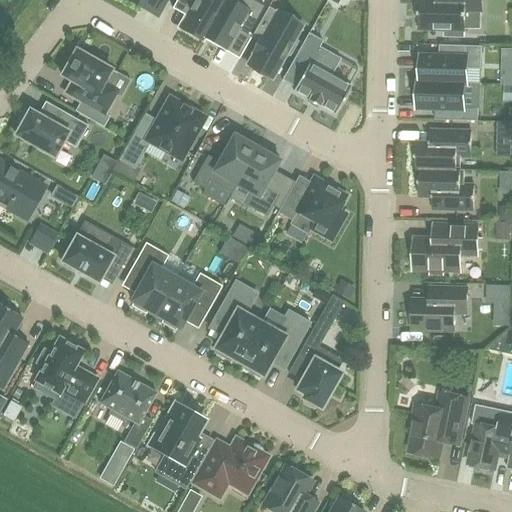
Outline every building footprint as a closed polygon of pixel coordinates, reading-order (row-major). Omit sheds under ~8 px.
[(224,1),(223,0),(222,0),(186,0),(193,4),(179,27),(202,40),(204,37),(204,36),(224,1)] [(204,36),(204,37),(226,49),(236,32),(246,37),(264,5),(254,0),(240,0),(237,5),(228,0),(223,0),(224,1),(204,36)] [(482,0),(419,0),(420,3),(416,3),(415,18),(419,18),(419,29),(444,30),(444,37),(464,38),(464,30),(465,30),(465,11),(483,11),(482,0)] [(254,53),(247,65),(271,78),(284,55),(288,57),(296,44),(292,42),(294,39),(270,25),(278,12),(268,7),(251,37),(259,41),(252,52),(254,53)] [(322,42),(308,34),(292,62),(305,69),(293,91),(308,100),(307,102),(319,108),(320,107),(335,115),(351,87),(310,64),(322,42)] [(418,81),(418,82),(467,83),(467,69),(481,70),(482,46),(447,45),(447,57),(420,56),(420,82),(418,81)] [(503,85),(511,85),(511,48),(504,49),(503,85)] [(130,80),(117,73),(76,49),(70,59),(67,57),(59,70),(63,72),(61,75),(71,81),(65,92),(65,93),(80,102),(104,116),(117,93),(121,96),(130,80)] [(467,83),(418,82),(417,109),(443,109),(443,120),(478,121),(478,109),(464,109),(465,84),(467,84),(467,83)] [(170,98),(146,140),(181,160),(204,118),(170,98)] [(21,124),(16,135),(54,156),(63,141),(75,148),(88,126),(64,112),(56,126),(29,110),(28,113),(24,111),(18,122),(21,124)] [(511,121),(497,121),(496,144),(511,144),(511,121)] [(416,170),(420,170),(461,171),(461,170),(461,156),(471,156),(472,132),(430,131),(430,144),(416,143),(416,170)] [(231,193),(257,147),(253,145),(255,142),(240,133),(238,137),(234,134),(218,162),(207,156),(192,182),(204,189),(209,181),(231,193)] [(143,145),(131,138),(119,159),(132,166),(143,145)] [(266,153),(257,147),(231,193),(236,185),(250,193),(244,204),(266,217),(278,196),(264,188),(280,160),(276,159),(278,156),(268,149),(266,153)] [(18,171),(17,171),(16,172),(10,169),(11,167),(9,167),(9,168),(0,162),(0,189),(13,197),(11,200),(10,200),(8,203),(10,204),(8,207),(26,218),(44,187),(18,173),(18,171)] [(432,209),(450,210),(474,210),(474,186),(464,185),(465,170),(461,170),(461,171),(420,170),(419,196),(433,196),(432,209)] [(511,171),(500,171),(500,183),(511,183),(511,171)] [(277,213),(291,221),(289,224),(307,234),(311,228),(330,239),(344,214),(337,210),(345,196),(332,189),(330,193),(311,183),(302,199),(289,192),(277,213)] [(56,233),(38,223),(27,243),(45,253),(56,233)] [(239,224),(232,236),(254,249),(261,237),(239,224)] [(478,226),(434,226),(434,240),(414,239),(413,269),(430,270),(430,274),(444,274),(444,270),(461,270),(461,253),(478,254),(478,226)] [(120,269),(132,248),(111,236),(103,251),(76,235),(71,244),(67,241),(59,256),(63,258),(61,261),(98,282),(109,263),(120,269)] [(248,248),(228,237),(219,253),(239,265),(248,248)] [(147,310),(155,315),(175,278),(160,270),(168,256),(145,243),(131,267),(145,275),(131,301),(134,302),(132,306),(145,314),(147,310)] [(175,278),(155,315),(163,319),(161,323),(175,330),(177,327),(180,328),(194,303),(208,310),(222,286),(199,273),(191,287),(175,278)] [(232,358),(239,362),(260,323),(245,314),(250,306),(257,293),(246,287),(235,281),(219,309),(233,316),(215,348),(217,349),(215,353),(230,361),(232,358)] [(494,304),(511,303),(511,285),(487,285),(486,303),(494,304)] [(413,300),(412,329),(454,330),(455,313),(467,313),(467,288),(430,288),(429,301),(413,300)] [(311,363),(296,390),(304,394),(302,398),(305,399),(306,404),(313,408),(318,406),(321,408),(340,373),(338,372),(343,361),(329,353),(319,347),(330,326),(344,302),(331,295),(298,355),(311,363)] [(2,353),(22,319),(0,306),(0,389),(2,391),(18,362),(2,353)] [(276,332),(260,323),(239,362),(246,366),(244,369),(259,378),(261,374),(263,375),(279,346),(293,353),(310,323),(298,317),(288,311),(281,323),(276,332)] [(509,354),(511,338),(511,326),(489,349),(509,354)] [(32,387),(54,399),(55,400),(61,390),(84,403),(97,379),(74,367),(82,352),(59,338),(51,353),(43,349),(35,363),(43,368),(32,387)] [(143,416),(156,393),(117,371),(99,403),(111,410),(109,414),(124,422),(126,418),(135,423),(124,442),(136,449),(152,421),(143,416)] [(438,392),(435,409),(415,405),(411,426),(415,427),(409,452),(439,458),(443,442),(459,445),(468,399),(451,395),(452,391),(442,389),(441,393),(438,392)] [(13,422),(21,408),(10,402),(2,416),(13,422)] [(160,464),(189,481),(203,455),(192,449),(197,439),(194,438),(202,425),(193,420),(196,416),(188,411),(189,409),(178,403),(177,405),(175,404),(165,421),(163,420),(149,445),(165,454),(160,464)] [(511,441),(511,412),(493,409),(490,427),(477,424),(469,465),(479,467),(481,470),(488,471),(490,469),(494,470),(501,440),(511,441)] [(268,457),(262,454),(261,448),(256,445),(250,446),(235,438),(230,449),(216,441),(192,482),(219,498),(226,485),(245,496),(268,457)] [(309,511),(298,506),(312,482),(285,466),(263,505),(275,511),(309,511)] [(177,511),(193,511),(202,497),(190,491),(177,511)] [(363,511),(364,511),(339,497),(330,511),(363,511)]
